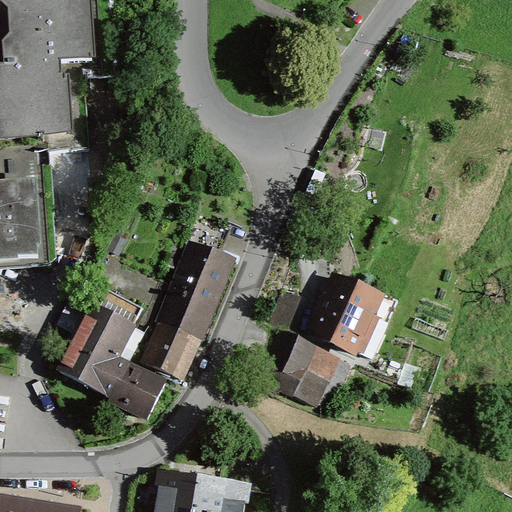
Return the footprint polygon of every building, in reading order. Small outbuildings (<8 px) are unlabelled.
[(5,0),(15,9),(17,45),(14,51),(0,51),(0,138),(68,134),(65,80),(65,77),(61,78),(60,64),(91,61),(86,0),(5,0)] [(113,0),(86,0),(91,61),(60,64),(61,78),(65,77),(65,80),(84,79),(119,77),(113,0)] [(0,138),(0,150),(0,154),(0,153),(0,269),(52,267),(52,264),(57,260),(50,154),(88,151),(84,79),(65,80),(68,134),(0,138)] [(192,249),(212,258),(225,227),(198,215),(183,247),(191,250),(192,249)] [(161,323),(200,339),(231,266),(212,258),(192,249),(191,250),(161,323)] [(381,300),(335,279),(311,331),(357,352),(381,300)] [(113,399),(130,367),(119,362),(132,336),(131,335),(143,311),(103,290),(95,305),(80,335),(61,372),(113,399)] [(80,335),(95,305),(73,293),(57,324),(80,335)] [(160,326),(143,363),(181,380),(198,343),(160,326)] [(340,361),(283,334),(260,382),(317,410),(340,361)] [(130,367),(113,399),(112,400),(149,419),(167,385),(130,366),(130,367)] [(242,511),(246,489),(163,475),(156,511),(242,511)] [(74,511),(0,498),(0,511),(74,511)]
